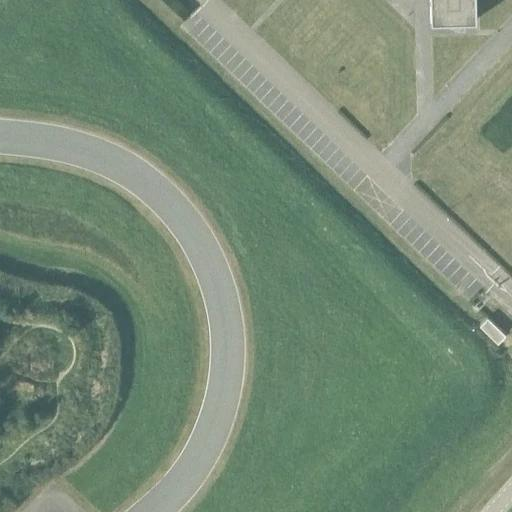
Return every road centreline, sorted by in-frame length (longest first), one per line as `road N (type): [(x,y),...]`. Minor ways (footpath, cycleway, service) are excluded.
road 1 (unclassified): [(381,172),(201,0)]
road 2 (unclassified): [(381,172),(511,32)]
road 3 (unclassified): [(511,299),(381,172)]
